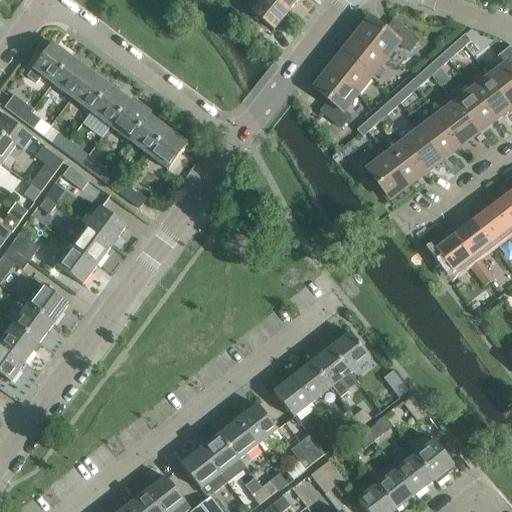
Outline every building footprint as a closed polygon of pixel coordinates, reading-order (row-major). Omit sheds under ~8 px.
[(289,12),(273,0),(261,0),(251,13),(273,32),(289,12)] [(273,0),(289,12),(298,0),(273,0)] [(361,30),(356,38),(389,64),(403,47),(409,52),(417,41),(395,23),(387,33),(378,26),(379,24),(370,16),(360,29),(361,30)] [(465,35),(453,45),(459,52),(471,42),(465,35)] [(356,38),(342,55),(375,81),(389,64),(356,38)] [(42,77),(52,85),(71,59),(52,44),(27,78),(36,84),(42,77)] [(453,45),(443,54),(449,62),(459,52),(453,45)] [(483,71),(489,79),(511,108),(511,107),(511,48),(511,47),(497,57),(499,59),(483,71)] [(443,54),(432,64),(438,71),(449,62),(443,54)] [(342,55),(328,72),(361,99),(375,81),(342,55)] [(52,85),(71,99),(91,73),(71,59),(52,85)] [(432,64),(421,73),(427,81),(438,71),(432,64)] [(361,99),(328,72),(322,79),(321,78),(311,90),(320,98),(322,96),(331,104),(323,114),(345,132),(354,121),(348,116),(361,99)] [(71,99),(91,113),(110,88),(91,73),(71,99)] [(421,73),(411,83),(417,90),(427,81),(421,73)] [(489,79),(472,92),(494,121),(511,108),(489,79)] [(411,83),(400,92),(406,99),(417,90),(411,83)] [(91,113),(110,128),(129,102),(110,88),(91,113)] [(400,92),(389,102),(396,109),(406,99),(400,92)] [(472,92),(455,105),(477,134),(494,121),(472,92)] [(7,111),(24,123),(31,114),(33,110),(17,98),(7,111)] [(152,113),(141,104),(138,108),(129,102),(110,128),(129,142),(149,117),(152,113)] [(389,102),(379,111),(385,118),(396,109),(389,102)] [(455,105),(437,118),(459,147),(477,134),(455,105)] [(379,111),(368,121),(374,128),(385,118),(379,111)] [(31,114),(24,123),(33,130),(41,121),(31,114)] [(0,162),(2,165),(16,146),(23,150),(32,138),(3,116),(0,120),(0,162)] [(129,142),(149,157),(168,131),(149,117),(129,142)] [(437,118),(420,131),(442,160),(459,147),(437,118)] [(374,128),(368,121),(357,131),(363,138),(374,128)] [(168,131),(149,157),(168,171),(188,145),(168,131)] [(420,131),(403,144),(425,173),(442,160),(420,131)] [(52,145),(62,152),(69,142),(59,135),(52,145)] [(69,142),(62,152),(72,159),(79,149),(69,142)] [(403,144),(386,157),(408,186),(425,173),(403,144)] [(37,158),(56,173),(63,163),(44,149),(37,158)] [(408,186),(386,157),(384,158),(380,152),(361,167),(366,173),(368,172),(383,192),(382,194),(389,204),(402,194),(400,192),(408,186)] [(91,173),(101,181),(108,171),(98,164),(91,173)] [(63,177),(82,192),(89,182),(70,168),(63,177)] [(108,171),(101,181),(110,188),(117,178),(108,171)] [(120,195),(139,210),(147,200),(127,186),(120,195)] [(23,197),(33,204),(40,194),(30,187),(23,197)] [(511,191),(493,206),(510,229),(511,227),(511,191)] [(39,209),(49,216),(56,206),(46,199),(39,209)] [(493,206),(473,221),(491,244),(510,229),(493,206)] [(100,208),(86,228),(112,247),(126,227),(100,208)] [(473,221),(454,236),(472,259),(491,244),(473,221)] [(0,224),(0,238),(5,242),(11,233),(0,224)] [(86,228),(71,247),(97,267),(112,247),(86,228)] [(472,259),(454,236),(435,250),(452,274),(472,259)] [(18,238),(11,247),(30,261),(37,252),(18,238)] [(30,261),(11,247),(3,257),(23,271),(30,261)] [(97,267),(71,247),(57,267),(83,286),(97,267)] [(470,268),(477,278),(486,271),(479,261),(470,268)] [(486,271),(477,278),(485,287),(494,280),(486,271)] [(43,286),(28,306),(54,325),(68,305),(43,286)] [(28,306),(13,325),(39,344),(54,325),(28,306)] [(13,325),(0,343),(0,345),(25,364),(39,344),(13,325)] [(350,334),(331,349),(351,374),(370,359),(350,334)] [(25,364),(0,345),(0,375),(10,383),(25,364)] [(331,349),(312,364),(331,389),(351,374),(331,349)] [(312,364),(292,379),(312,404),(331,389),(312,364)] [(383,379),(398,398),(408,391),(393,372),(383,379)] [(312,404),(292,379),(273,394),(293,419),(312,404)] [(403,405),(418,423),(427,416),(412,397),(403,405)] [(258,406),(238,421),(258,446),(277,431),(258,406)] [(363,410),(354,417),(361,427),(371,420),(363,410)] [(361,427),(354,417),(344,425),(352,434),(361,427)] [(238,421),(219,435),(239,461),(258,446),(238,421)] [(376,426),(366,433),(374,443),(383,435),(376,426)] [(374,443),(366,433),(357,441),(364,450),(374,443)] [(219,435),(200,450),(220,476),(220,475),(239,461),(219,435)] [(310,437),(300,444),(315,463),(324,456),(310,437)] [(445,473),(454,466),(431,437),(426,441),(429,445),(414,456),(434,481),(437,485),(448,476),(445,473)] [(315,463),(300,444),(291,451),(305,470),(315,463)] [(220,476),(200,450),(181,465),(201,491),(201,490),(206,496),(213,491),(214,493),(227,483),(220,475),(220,476)] [(395,471),(415,496),(434,481),(414,456),(395,471)] [(329,462),(320,469),(334,488),(344,481),(329,462)] [(334,488),(320,469),(310,477),(325,496),(334,488)] [(395,471),(376,486),(396,511),(415,496),(395,471)] [(165,478),(146,493),(160,511),(186,511),(189,510),(184,503),(185,503),(165,478)] [(271,482),(261,489),(269,499),(278,491),(271,482)] [(394,511),(396,511),(376,486),(357,501),(365,511),(394,511)] [(269,499),(261,489),(252,497),(259,506),(269,499)] [(160,511),(146,493),(127,508),(130,511),(160,511)] [(283,498),(274,505),(279,511),(284,511),(290,507),(283,498)] [(210,499),(200,506),(204,511),(219,511),(217,508),(210,499)]
